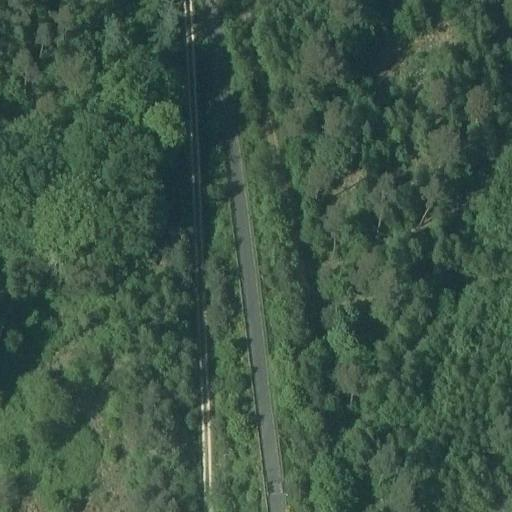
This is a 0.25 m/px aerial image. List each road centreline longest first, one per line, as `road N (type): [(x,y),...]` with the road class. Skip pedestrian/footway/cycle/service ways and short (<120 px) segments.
road 1 (track): [(185,0),(212,511)]
road 2 (track): [(511,286),(355,310),(330,306),(300,277),(239,0)]
